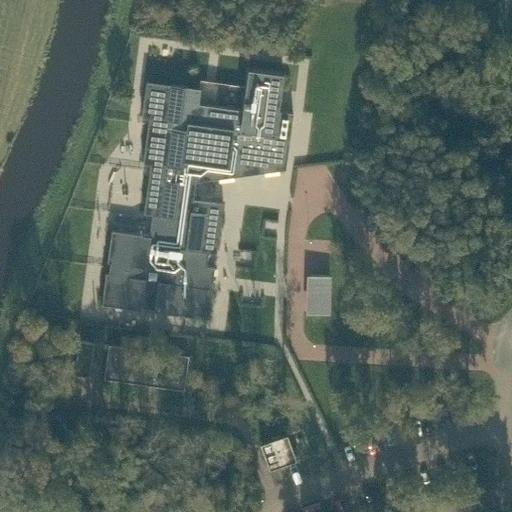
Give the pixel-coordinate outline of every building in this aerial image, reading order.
[(277,109),(283,71),(247,66),(241,108),(198,102),(200,87),(146,80),(141,115),(148,116),(142,161),(149,162),(143,211),(151,212),(148,234),(110,229),(106,260),(109,260),(107,271),(105,271),(100,302),(139,308),(140,305),(153,307),(152,309),(191,315),(192,312),(207,314),(213,265),(206,264),(207,251),(216,252),(222,201),(192,197),(194,180),(239,174),(238,166),(258,164),(259,171),(285,168),(292,111),(277,109)] [(302,238),(320,240),(323,200),(305,199),(302,238)] [(331,276),(306,275),(305,313),(330,313),(331,276)] [(88,375),(93,342),(78,340),(74,373),(88,375)] [(188,355),(125,346),(108,344),(104,378),(183,389),(188,355)] [(269,469),(296,459),(286,433),(259,443),(269,469)]
